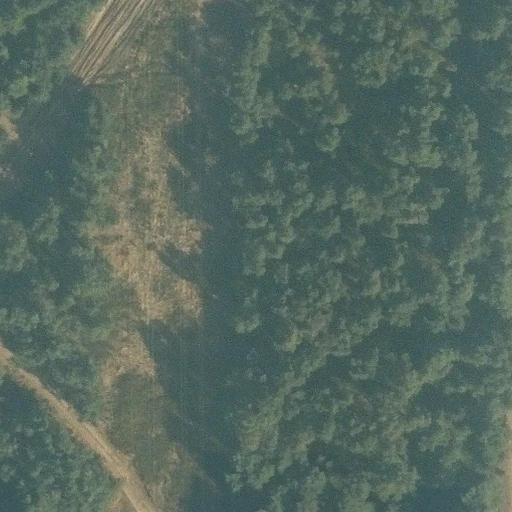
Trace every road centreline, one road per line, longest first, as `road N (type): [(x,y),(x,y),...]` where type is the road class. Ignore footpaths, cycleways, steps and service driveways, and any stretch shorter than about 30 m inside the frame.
road 1 (track): [(0,339),(149,511)]
road 2 (track): [(114,0),(0,162)]
